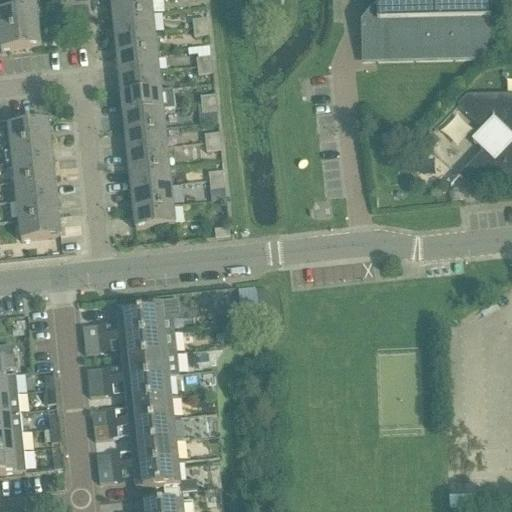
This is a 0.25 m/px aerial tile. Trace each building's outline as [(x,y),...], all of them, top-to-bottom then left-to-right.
[(0,0),(0,13),(36,10),(35,0),(0,0)] [(131,0),(111,2),(113,21),(152,17),(150,0),(131,0)] [(376,0),(376,9),(361,25),(362,50),(376,65),(492,62),(490,0),(376,0)] [(0,32),(38,29),(36,10),(0,13),(0,32)] [(113,24),(115,40),(154,36),(152,17),(113,21),(113,24)] [(207,22),(192,24),(193,32),(207,31),(207,22)] [(40,48),(38,29),(0,32),(0,48),(0,52),(40,48)] [(194,41),(208,39),(207,31),(193,32),(194,41)] [(115,40),(117,59),(156,55),(154,36),(115,40)] [(117,59),(119,78),(158,74),(156,55),(117,59)] [(211,61),(196,62),(197,71),(211,69),(211,61)] [(211,69),(197,71),(198,79),(212,78),(211,69)] [(119,78),(121,98),(160,94),(158,74),(119,78)] [(121,98),(123,116),(162,112),(160,94),(121,98)] [(483,134),(473,144),(483,155),(459,180),(469,189),(511,188),(511,98),(467,99),(457,109),(483,134)] [(200,101),(201,109),(216,108),(215,99),(200,101)] [(217,116),(216,108),(201,109),(202,118),(217,116)] [(123,116),(125,136),(164,132),(162,112),(123,116)] [(8,128),(10,147),(50,143),(48,124),(8,128)] [(125,136),(127,155),(166,151),(164,132),(125,136)] [(423,145),(432,154),(440,145),(432,136),(423,145)] [(219,137),(204,139),(205,147),(220,146),(219,137)] [(10,147),(12,167),(52,163),(50,143),(10,147)] [(206,156),(221,154),(220,146),(205,147),(206,156)] [(127,155),(130,174),(168,170),(166,151),(127,155)] [(12,167),(14,186),(54,181),(52,163),(12,167)] [(130,174),(132,193),(170,189),(168,170),(130,174)] [(209,185),(224,184),(223,175),(208,177),(209,185)] [(14,186),(16,205),(56,200),(54,181),(14,186)] [(209,185),(210,194),(225,193),(224,184),(209,185)] [(132,193),(134,212),(172,207),(170,189),(132,193)] [(16,205),(18,223),(58,219),(56,200),(16,205)] [(172,207),(134,212),(136,231),(175,227),(172,207)] [(58,219),(18,223),(20,244),(61,240),(58,219)] [(230,241),(229,232),(215,233),(216,242),(230,241)] [(255,293),(239,295),(243,327),(258,325),(255,293)] [(83,332),(84,345),(174,335),(172,323),(180,322),(178,304),(138,308),(139,317),(117,320),(118,331),(107,332),(107,329),(83,332)] [(121,351),(122,362),(176,356),(174,335),(84,345),(85,358),(109,355),(109,352),(121,351)] [(0,382),(6,382),(6,381),(5,371),(14,369),(12,349),(0,350),(0,382)] [(88,375),(89,387),(170,379),(170,381),(179,380),(176,356),(122,362),(123,375),(111,376),(111,373),(88,375)] [(125,395),(126,405),(172,400),(172,399),(170,381),(170,379),(89,387),(90,402),(114,399),(113,396),(125,395)] [(0,382),(0,401),(18,399),(16,380),(6,381),(6,382),(0,382)] [(45,381),(46,395),(55,394),(53,380),(45,381)] [(55,394),(46,395),(48,410),(57,409),(55,394)] [(92,417),(94,431),(180,421),(180,420),(174,420),(172,403),(178,402),(178,398),(172,399),(172,400),(126,405),(127,418),(117,419),(116,415),(92,417)] [(0,401),(0,419),(20,417),(18,399),(0,401)] [(0,419),(0,438),(22,436),(20,417),(0,419)] [(49,419),(50,433),(59,432),(58,418),(49,419)] [(130,437),(131,448),(183,443),(183,442),(176,442),(174,424),(181,424),(180,421),(94,431),(95,444),(119,441),(118,438),(130,437)] [(59,432),(50,433),(51,446),(51,447),(61,447),(59,432)] [(0,438),(0,457),(24,455),(22,436),(0,438)] [(97,460),(98,473),(185,464),(185,463),(178,463),(177,445),(183,445),(183,443),(131,448),(133,460),(121,461),(120,458),(97,460)] [(24,455),(0,457),(0,476),(16,475),(27,474),(24,455)] [(53,459),(54,474),(63,473),(62,458),(53,459)] [(185,464),(98,473),(100,487),(123,485),(123,481),(135,480),(136,492),(180,488),(181,496),(191,495),(190,487),(181,487),(179,467),(185,466),(185,464)] [(468,499),(449,499),(450,509),(469,509),(472,509),(471,499),(468,499)]
